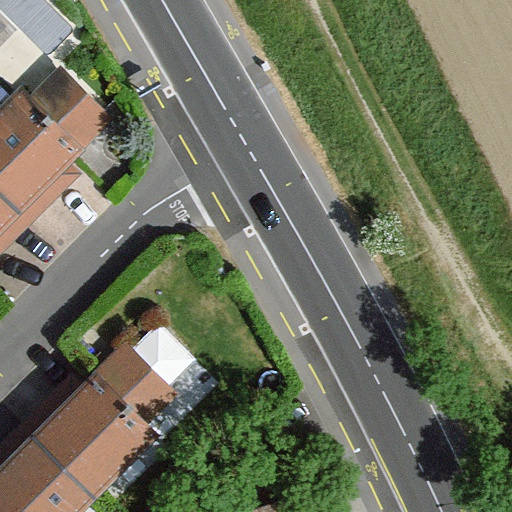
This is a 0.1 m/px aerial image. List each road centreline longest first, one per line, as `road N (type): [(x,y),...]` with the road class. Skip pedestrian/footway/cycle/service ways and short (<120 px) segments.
road 1 (secondary): [(444,511),(247,143)]
road 2 (residential): [(247,143),(142,214),(0,356)]
road 3 (secondary): [(247,143),(164,0)]
